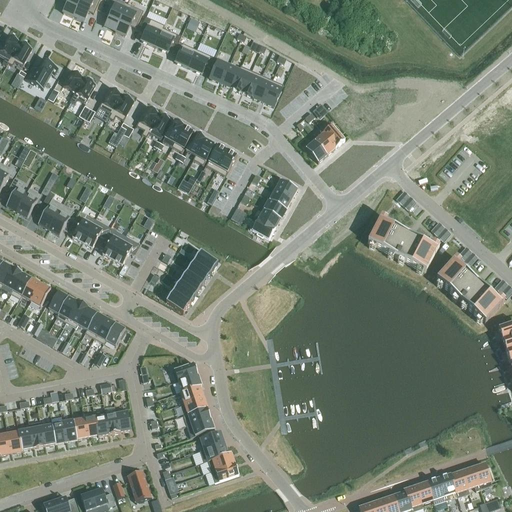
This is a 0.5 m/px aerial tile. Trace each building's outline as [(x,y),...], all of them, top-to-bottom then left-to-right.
[(67,0),(69,1),(62,16),(73,20),(74,18),(81,0),(67,0)] [(81,0),(74,18),(84,23),(90,10),(95,12),(100,0),(81,0)] [(111,15),(105,28),(116,32),(127,6),(113,0),(110,0),(105,13),(111,15)] [(116,32),(115,34),(125,39),(132,24),(137,27),(143,13),(127,6),(116,32)] [(145,19),(139,34),(144,36),(141,43),(154,49),(162,30),(163,30),(164,28),(145,19)] [(191,20),(186,30),(193,33),(198,23),(191,20)] [(162,30),(154,49),(167,55),(170,49),(175,51),(179,44),(181,39),(163,30),(162,30)] [(7,37),(0,50),(0,58),(4,61),(2,65),(7,68),(20,44),(7,37)] [(20,44),(7,68),(8,66),(12,68),(14,64),(22,68),(32,51),(20,44)] [(175,51),(172,56),(178,59),(175,65),(188,71),(196,52),(179,44),(175,51)] [(196,52),(188,71),(201,77),(205,69),(210,71),(215,60),(196,52)] [(219,61),(210,81),(221,86),(230,66),(219,61)] [(32,70),(24,82),(41,92),(49,77),(53,79),(58,71),(43,62),(37,73),(32,70)] [(230,66),(221,86),(231,91),(240,71),(239,71),(230,66)] [(240,71),(231,91),(241,95),(251,73),(240,68),(239,71),(240,71)] [(71,73),(63,88),(74,95),(70,103),(70,104),(83,80),(71,73)] [(251,73),(241,95),(252,100),(262,78),(251,73)] [(17,76),(15,81),(21,84),(24,79),(18,76),(17,76)] [(262,78),(252,100),(262,105),(272,83),(262,78)] [(83,80),(70,104),(75,106),(77,102),(85,106),(96,87),(83,80)] [(272,83),(262,105),(273,110),(283,88),(272,83)] [(109,90),(99,109),(110,116),(108,120),(108,121),(122,97),(109,90)] [(53,92),(48,102),(53,105),(59,95),(53,92)] [(122,97),(108,121),(113,123),(115,119),(123,123),(134,104),(122,97)] [(84,109),(79,119),(84,122),(90,111),(84,109)] [(147,109),(136,128),(144,133),(141,137),(146,139),(159,116),(147,109)] [(90,111),(84,122),(89,125),(95,114),(90,111)] [(159,116),(146,139),(146,140),(148,136),(160,142),(171,123),(159,116)] [(174,123),(162,144),(172,150),(184,129),(174,123)] [(329,124),(319,133),(322,136),(323,136),(335,151),(344,143),(329,124)] [(121,129),(117,136),(122,139),(123,137),(126,132),(121,129)] [(184,129),(172,150),(181,155),(193,134),(184,129)] [(195,136),(186,153),(195,158),(193,162),(205,141),(195,136)] [(322,136),(314,143),(327,158),(335,151),(323,136),(322,136)] [(205,141),(193,162),(203,168),(215,147),(205,141)] [(139,165),(145,155),(120,143),(115,154),(139,165)] [(314,143),(305,151),(318,166),(327,158),(314,143)] [(217,147),(205,168),(215,174),(227,152),(217,147)] [(227,152),(215,174),(225,179),(237,158),(227,152)] [(19,158),(14,167),(20,170),(22,166),(25,161),(19,158)] [(25,161),(22,166),(29,170),(32,164),(25,161)] [(2,166),(0,169),(0,193),(8,179),(12,181),(16,174),(2,166)] [(191,178),(187,185),(193,188),(196,181),(191,178)] [(14,193),(5,208),(16,214),(27,195),(21,192),(24,186),(14,180),(9,190),(14,193)] [(71,180),(66,188),(71,191),(76,183),(71,180)] [(49,181),(41,195),(46,198),(49,193),(54,184),(49,181)] [(278,181),(272,191),(291,202),(297,192),(278,181)] [(183,182),(179,190),(188,195),(193,188),(187,185),(183,182)] [(86,189),(83,195),(89,198),(92,192),(86,189)] [(27,195),(16,214),(27,220),(40,197),(29,191),(27,195)] [(207,205),(211,207),(219,194),(214,191),(207,205)] [(272,191),(267,201),(286,212),(291,202),(272,191)] [(52,201),(37,226),(48,232),(63,207),(52,201)] [(107,201),(103,208),(108,211),(113,204),(107,201)] [(267,201),(261,212),(263,213),(263,212),(280,222),(286,212),(267,201)] [(63,207),(48,232),(59,238),(62,232),(68,235),(74,223),(69,220),(73,213),(63,207)] [(236,210),(233,216),(243,221),(246,216),(236,210)] [(258,222),(275,232),(280,222),(263,212),(263,213),(258,222)] [(79,227),(72,240),(82,245),(95,222),(80,213),(74,224),(79,227)] [(387,222),(381,219),(367,245),(425,275),(439,248),(433,245),(431,249),(385,225),(387,222)] [(149,232),(153,223),(148,220),(143,229),(149,232)] [(256,221),(250,232),(257,236),(256,237),(262,241),(263,239),(269,242),(275,232),(258,222),(256,221)] [(95,222),(82,245),(92,251),(99,238),(104,241),(110,230),(95,222)] [(109,244),(102,257),(112,262),(125,239),(110,230),(104,241),(109,244)] [(125,239),(112,262),(122,268),(129,255),(134,258),(140,247),(125,239)] [(200,254),(193,264),(210,276),(217,266),(200,254)] [(0,260),(16,270),(18,266),(0,255),(0,260)] [(455,260),(436,282),(484,325),(504,303),(499,299),(496,302),(458,268),(461,264),(455,260)] [(193,264),(186,274),(204,286),(210,276),(193,264)] [(2,288),(12,270),(3,265),(0,269),(0,290),(1,291),(3,288),(2,288)] [(3,288),(11,293),(12,293),(22,275),(12,270),(2,288),(3,288)] [(186,274),(179,284),(197,296),(204,286),(186,274)] [(22,275),(12,293),(11,293),(9,296),(20,302),(22,298),(21,298),(31,281),(22,276),(22,275)] [(21,298),(22,298),(31,303),(41,286),(31,281),(21,298)] [(179,284),(173,294),(190,306),(197,296),(179,284)] [(41,286),(31,303),(40,309),(50,291),(41,286)] [(68,299),(58,294),(49,311),(58,316),(58,317),(68,299)] [(173,294),(165,304),(183,316),(190,306),(173,294)] [(56,320),(66,325),(78,304),(77,304),(68,299),(58,317),(58,316),(56,320)] [(87,310),(78,304),(66,325),(76,331),(78,328),(77,327),(87,310)] [(77,327),(78,328),(86,332),(87,333),(96,315),(87,310),(88,310),(87,310),(77,327)] [(94,341),(106,321),(96,315),(87,333),(86,332),(84,336),(94,341)] [(29,320),(24,317),(18,328),(23,331),(29,320)] [(104,347),(106,344),(106,343),(115,326),(106,321),(94,341),(104,347)] [(496,325),(493,328),(494,332),(498,331),(506,328),(504,322),(496,325)] [(37,324),(31,336),(37,339),(43,328),(37,324)] [(498,331),(502,342),(511,338),(511,325),(506,328),(498,331)] [(125,331),(115,326),(106,343),(106,344),(115,349),(120,341),(122,342),(126,335),(124,334),(125,331)] [(53,337),(48,347),(52,349),(57,340),(53,337)] [(511,351),(511,338),(502,342),(505,354),(511,351)] [(99,369),(105,358),(99,355),(93,366),(99,369)] [(176,385),(178,384),(197,377),(194,366),(172,373),(176,385)] [(201,389),(197,377),(178,384),(182,394),(182,395),(199,389),(201,389)] [(125,381),(118,382),(120,393),(127,392),(125,381)] [(183,406),(203,399),(199,389),(182,395),(182,394),(180,395),(183,406)] [(207,410),(203,399),(183,406),(181,406),(185,417),(185,418),(207,410)] [(185,418),(185,417),(182,418),(186,429),(210,421),(207,410),(185,418)] [(131,433),(126,412),(115,414),(115,416),(116,416),(119,435),(131,433)] [(98,439),(108,437),(105,418),(106,418),(105,413),(93,416),(94,419),(97,438),(98,439)] [(115,416),(106,418),(105,418),(108,437),(119,435),(116,416),(115,416)] [(86,440),(97,438),(94,419),(83,421),(86,440)] [(83,421),(72,423),(75,442),(86,440),(83,421)] [(214,432),(210,421),(186,429),(190,441),(214,432)] [(75,442),(72,423),(61,425),(64,444),(75,442)] [(38,425),(42,449),(53,447),(49,425),(41,427),(40,424),(38,425)] [(29,431),(28,432),(31,451),(42,449),(38,425),(28,427),(29,431)] [(49,425),(53,447),(64,444),(61,425),(52,427),(52,425),(49,425)] [(21,454),(16,430),(6,432),(7,437),(6,437),(10,456),(21,454)] [(31,451),(28,432),(19,433),(18,430),(16,430),(21,454),(23,454),(22,452),(31,451)] [(220,435),(198,442),(201,453),(202,453),(223,446),(220,435)] [(0,457),(10,456),(6,437),(0,438),(0,457)] [(202,453),(201,453),(199,454),(203,465),(207,464),(227,457),(227,456),(223,446),(202,453)] [(211,474),(235,466),(231,455),(227,456),(227,457),(207,464),(211,474)] [(214,486),(238,477),(235,466),(211,474),(214,486)] [(484,466),(472,470),(478,488),(479,493),(492,489),(484,466)] [(472,470),(461,474),(467,492),(478,488),(472,470)] [(147,486),(145,486),(141,475),(143,474),(142,473),(127,479),(136,506),(152,500),(147,486)] [(461,474),(450,478),(449,478),(457,500),(456,500),(457,500),(469,496),(467,492),(461,474)] [(450,478),(450,477),(438,481),(445,503),(456,500),(457,500),(449,478),(450,478)] [(434,507),(445,503),(438,481),(426,485),(432,503),(434,507)] [(120,485),(113,487),(117,501),(124,499),(120,485)] [(432,503),(426,485),(415,489),(421,507),(422,506),(432,503)] [(420,511),(423,511),(422,506),(421,507),(415,489),(403,493),(404,494),(410,511),(420,511)] [(104,498),(102,491),(80,499),(84,511),(90,511),(106,507),(108,511),(115,508),(111,496),(104,498)] [(397,511),(410,511),(404,494),(393,498),(397,511)] [(381,502),(384,511),(397,511),(393,498),(381,502)] [(66,499),(43,507),(44,511),(77,511),(73,501),(67,503),(66,499)] [(497,501),(491,503),(493,511),(496,511),(500,511),(501,511),(501,510),(497,501)] [(384,511),(381,502),(370,506),(372,511),(384,511)]
